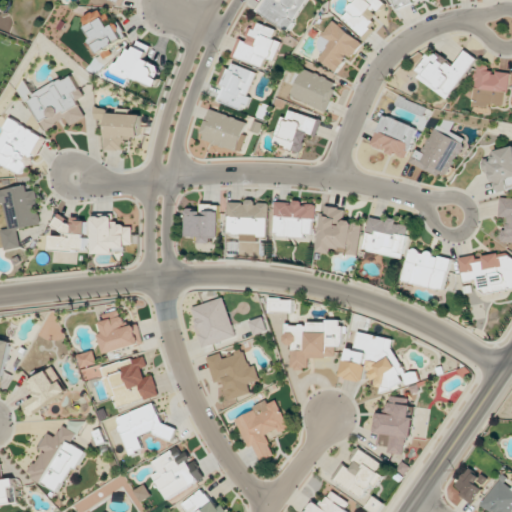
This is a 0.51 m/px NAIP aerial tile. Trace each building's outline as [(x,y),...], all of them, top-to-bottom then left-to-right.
[(265,0),(258,11),(288,31),(307,0),(265,0)] [(348,0),(349,0),(353,4),(342,17),(362,34),(387,4),(382,0),(348,0)] [(417,0),(393,0),(398,9),(417,0)] [(110,27),(101,9),(83,18),(94,38),(93,39),(100,52),(128,37),(120,22),(110,27)] [(233,55),(263,67),(267,58),(275,61),(282,41),(273,38),(277,29),(254,20),(246,41),(239,38),(233,55)] [(348,56),(351,58),(363,43),(333,20),(315,45),(324,52),(319,59),(336,72),(348,56)] [(146,59),(152,47),(136,38),(120,70),(154,87),(164,68),(146,59)] [(448,99),(476,58),(465,50),(453,66),(432,51),(415,75),(448,99)] [(256,72),(229,62),(221,84),(225,86),(219,101),(244,110),(250,96),(248,95),(256,72)] [(510,73),(490,71),(491,65),(478,64),(474,103),(506,107),(510,73)] [(327,110),(338,81),(302,68),(291,98),(327,110)] [(427,107),(399,96),(396,105),(424,115),(427,107)] [(238,150),(247,121),(210,109),(201,139),(238,150)] [(274,143),(302,152),(309,132),(317,135),(322,120),(285,109),(274,143)] [(106,149),(127,150),(127,135),(141,136),(142,115),(108,113),(106,149)] [(418,128),(383,114),(371,145),(406,158),(418,128)] [(444,178),(465,139),(448,130),(452,123),(441,117),(422,152),(417,149),(411,161),(444,178)] [(42,134),(9,119),(0,137),(0,164),(20,173),(28,156),(32,157),(42,134)] [(497,192),(511,187),(511,147),(481,156),(486,173),(492,171),(497,192)] [(0,189),(0,203),(5,203),(9,229),(2,230),(6,250),(22,247),(18,229),(41,225),(35,190),(28,191),(27,185),(0,189)] [(511,198),(500,198),(499,217),(507,217),(507,230),(501,230),(500,242),(511,242),(511,198)] [(229,201),(229,234),(268,234),(268,203),(255,203),(255,201),(229,201)] [(276,202),(275,235),(314,236),(315,201),(293,201),(293,202),(276,202)] [(319,252),(336,254),(336,252),(358,255),(363,222),(345,220),(346,208),(325,206),(319,252)] [(133,244),(132,224),(115,224),(115,216),(94,216),(95,253),(127,252),(126,244),(133,244)] [(410,225),(397,223),(397,221),(370,216),(365,251),(405,258),(410,225)] [(88,218),(55,217),(55,231),(53,231),(53,251),(86,252),(88,218)] [(404,282),(445,290),(451,258),(419,251),(420,249),(411,247),(404,282)] [(460,257),(464,281),(477,279),(479,293),(511,288),(511,260),(509,260),(508,252),(477,256),(477,254),(460,257)] [(224,297),(192,307),(205,347),(237,336),(224,297)] [(294,299),(269,298),(269,312),(294,312),(294,299)] [(145,343),(139,323),(127,327),(123,310),(107,314),(109,320),(100,323),(108,354),(145,343)] [(268,331),(263,316),(250,321),(255,335),(268,331)] [(291,368),(309,369),(310,356),(335,358),(336,347),(344,347),(345,323),(308,320),(308,325),(285,324),(284,344),(293,345),(291,368)] [(342,377),(360,380),(370,375),(375,385),(380,386),(383,392),(404,381),(412,383),(420,379),(417,373),(405,371),(392,345),(393,339),(358,332),(355,346),(348,350),(342,377)] [(12,341),(0,338),(0,381),(3,382),(12,341)] [(104,377),(96,350),(80,354),(88,381),(104,377)] [(208,357),(216,384),(224,381),(230,400),(251,393),(248,383),(260,379),(255,364),(249,366),(245,350),(223,357),(221,352),(208,357)] [(161,395),(153,370),(150,371),(146,355),(103,368),(112,400),(116,399),(119,407),(161,395)] [(29,381),(38,397),(23,404),(28,414),(69,393),(56,367),(29,381)] [(405,455),(407,437),(412,438),(415,417),(410,417),(412,405),(404,404),(405,398),(390,396),(388,414),(377,412),(374,432),(379,433),(377,445),(389,446),(388,452),(405,455)] [(275,455),(267,435),(288,426),(276,397),(253,407),(255,411),(237,418),(249,448),(255,446),(261,460),(275,455)] [(165,427),(156,403),(117,417),(130,454),(145,449),(140,436),(157,430),(161,441),(176,436),(172,425),(165,427)] [(87,450),(72,444),(78,432),(63,425),(57,437),(48,433),(41,448),(29,477),(61,490),(71,466),(78,469),(87,450)] [(168,499),(205,479),(189,450),(182,454),(178,446),(152,460),(159,472),(154,475),(168,499)] [(383,464),(358,447),(347,462),(345,460),(333,478),(364,500),(382,475),(378,472),(383,464)] [(0,504),(18,502),(15,478),(4,480),(2,462),(0,462),(0,504)] [(454,488),(473,502),(489,480),(470,466),(454,488)] [(491,511),(510,511),(511,511),(511,487),(511,488),(499,479),(481,505),(491,511)] [(140,502),(152,495),(145,484),(134,491),(140,502)] [(184,503),(189,511),(196,507),(199,511),(224,511),(207,487),(184,503)] [(349,511),(354,505),(332,491),(322,506),(313,500),(305,511),(349,511)]
